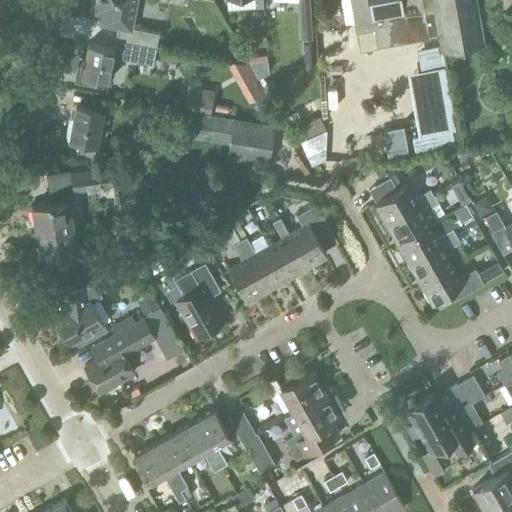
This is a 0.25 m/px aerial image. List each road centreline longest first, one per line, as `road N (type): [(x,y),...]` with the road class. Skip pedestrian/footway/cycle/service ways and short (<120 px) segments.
road 1 (residential): [(84,447),(322,314)]
road 2 (residential): [(0,294),(84,447)]
road 3 (residential): [(432,358),(372,394),(322,314)]
